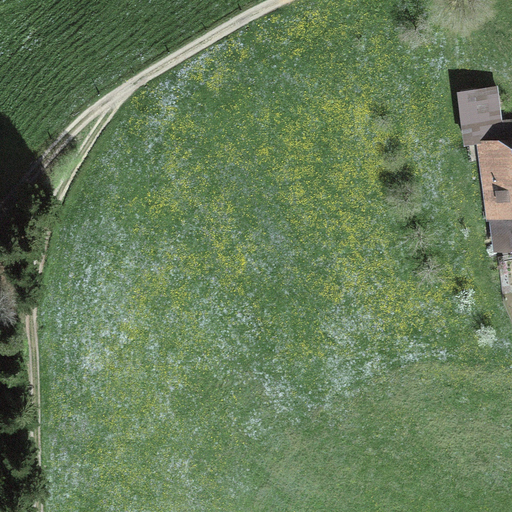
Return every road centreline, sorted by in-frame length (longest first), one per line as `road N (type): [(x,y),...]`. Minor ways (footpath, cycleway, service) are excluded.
road 1 (track): [(278,0),(121,90),(60,191),(44,249),(38,511)]
road 2 (track): [(0,213),(82,118),(121,90)]
